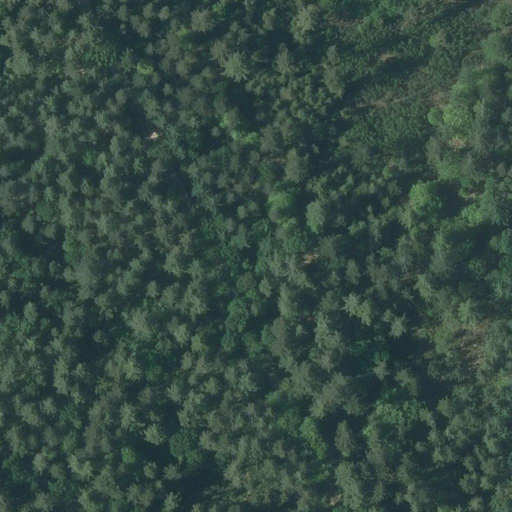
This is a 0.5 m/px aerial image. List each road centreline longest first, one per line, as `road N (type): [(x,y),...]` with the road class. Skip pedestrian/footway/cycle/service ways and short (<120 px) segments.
road 1 (track): [(82,0),(215,255)]
road 2 (track): [(215,255),(299,425)]
road 3 (track): [(130,511),(0,468)]
